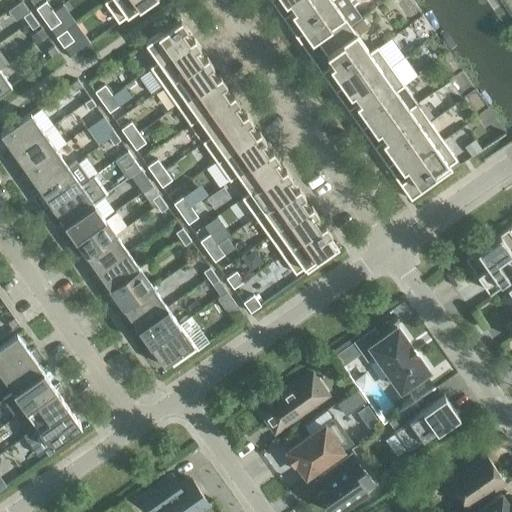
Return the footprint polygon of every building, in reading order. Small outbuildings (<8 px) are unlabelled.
[(149,0),(108,0),(104,3),(118,22),(149,0)] [(328,0),(288,0),(288,1),(294,9),(282,17),(289,27),(328,0)] [(353,12),(344,0),(328,0),(289,27),(296,37),(304,32),(311,41),(314,39),(320,47),(350,25),(344,17),(353,12)] [(46,1),(36,8),(43,18),(53,11),(46,1)] [(34,18),(30,11),(23,16),(28,22),(34,18)] [(60,21),(53,11),(43,18),(50,29),(60,21)] [(39,24),(34,18),(28,22),(32,29),(39,24)] [(355,24),(361,32),(368,27),(362,19),(355,24)] [(191,39),(177,20),(144,43),(158,62),(191,39)] [(369,53),(350,25),(320,47),(332,64),(321,72),(328,82),(369,53)] [(46,35),(41,28),(31,35),(36,42),(46,35)] [(66,29),(56,37),(63,47),(73,40),(66,29)] [(204,58),(191,39),(158,62),(150,68),(163,86),(204,58)] [(58,52),(54,46),(47,50),(52,57),(58,52)] [(391,66),(378,47),(369,53),(328,82),(335,92),(343,86),(350,96),(353,93),(391,66)] [(217,77),(204,58),(163,86),(176,105),(217,77)] [(404,84),(391,66),(353,93),(359,101),(347,109),(354,119),(404,84)] [(0,93),(11,86),(0,70),(0,93)] [(230,95),(217,77),(176,105),(190,124),(197,118),(230,95)] [(82,86),(77,79),(71,84),(75,90),(82,86)] [(105,84),(94,91),(102,102),(112,95),(105,84)] [(417,103),(404,84),(354,119),(361,129),(369,124),(376,133),(379,130),(417,103)] [(119,105),(112,95),(102,102),(109,112),(119,105)] [(243,114),(230,95),(197,118),(210,137),(243,114)] [(95,105),(91,98),(84,103),(89,109),(95,105)] [(430,122),(417,103),(379,130),(385,138),(373,147),(380,157),(430,122)] [(43,131),(30,113),(0,133),(13,153),(43,131)] [(256,132),(243,114),(210,137),(203,142),(216,161),(256,132)] [(131,121),(121,129),(128,139),(138,132),(131,121)] [(443,140),(430,122),(380,157),(387,167),(395,161),(402,170),(406,168),(405,167),(443,140)] [(116,133),(111,127),(104,131),(109,138),(116,133)] [(56,149),(43,131),(13,153),(26,170),(56,149)] [(145,142),(138,132),(128,139),(135,149),(145,142)] [(269,151),(256,132),(216,161),(229,180),(237,174),(269,151)] [(120,140),(116,133),(109,138),(114,144),(120,140)] [(479,146),(473,138),(463,145),(469,153),(479,146)] [(457,160),(443,140),(405,167),(406,168),(411,176),(400,184),(411,199),(452,170),(449,165),(457,160)] [(68,167),(56,149),(26,170),(38,188),(68,167)] [(283,170),(269,151),(237,174),(250,192),(283,170)] [(157,159),(147,166),(154,176),(164,169),(157,159)] [(141,169),(136,162),(130,167),(134,173),(141,169)] [(80,184),(68,167),(38,188),(50,206),(80,184)] [(145,175),(141,169),(134,173),(139,180),(145,175)] [(171,179),(164,169),(154,176),(161,186),(171,179)] [(296,188),(283,170),(250,192),(242,198),(255,217),(296,188)] [(93,202),(80,184),(50,206),(63,223),(93,202)] [(309,207),(296,188),(255,217),(268,236),(309,207)] [(163,200),(158,194),(152,198),(156,205),(163,200)] [(183,196),(173,203),(180,213),(191,206),(183,196)] [(168,207),(163,200),(156,205),(161,212),(168,207)] [(104,218),(93,202),(63,223),(74,239),(104,218)] [(198,217),(191,206),(180,213),(188,224),(198,217)] [(322,226),(309,207),(268,236),(281,254),(322,226)] [(112,213),(104,218),(74,239),(85,255),(115,234),(114,232),(122,226),(112,213)] [(339,250),(322,226),(281,254),(295,274),(303,268),(307,273),(339,250)] [(187,234),(182,227),(175,232),(180,238),(187,234)] [(508,229),(507,228),(465,258),(466,259),(471,266),(477,275),(479,274),(482,278),(480,279),(482,282),(483,282),(488,289),(487,289),(488,291),(511,273),(511,253),(511,251),(511,250),(511,235),(508,230),(508,229)] [(210,233),(199,241),(207,251),(217,244),(210,233)] [(128,252),(115,234),(85,255),(98,273),(128,252)] [(191,240),(187,234),(180,238),(185,245),(191,240)] [(224,254),(217,244),(207,251),(214,261),(224,254)] [(139,267),(128,252),(98,273),(109,288),(139,267)] [(214,273),(210,266),(203,271),(208,278),(214,273)] [(153,287),(139,267),(109,288),(123,308),(153,287)] [(236,271),(226,278),(233,288),(243,281),(236,271)] [(219,280),(214,273),(208,278),(212,284),(219,280)] [(167,307),(153,287),(123,308),(136,328),(167,307)] [(227,289),(217,296),(224,307),(234,300),(227,289)] [(253,295),(243,302),(250,312),(260,305),(253,295)] [(179,324),(167,307),(136,328),(149,345),(179,324)] [(244,317),(240,310),(233,315),(238,321),(244,317)] [(19,324),(14,317),(8,322),(12,329),(19,324)] [(194,345),(179,324),(149,345),(164,366),(194,345)] [(381,338),(373,327),(354,341),(367,360),(376,354),(400,389),(409,382),(411,386),(426,375),(424,372),(426,370),(416,356),(416,355),(415,354),(408,344),(407,342),(396,328),(381,338)] [(0,374),(0,375),(0,374),(0,373),(30,353),(17,334),(0,345),(0,374)] [(30,353),(0,373),(0,374),(0,375),(12,392),(42,371),(30,353)] [(12,392),(2,399),(15,416),(55,388),(42,371),(12,392)] [(312,373),(260,410),(275,431),(327,394),(312,373)] [(346,376),(339,380),(345,389),(352,384),(346,376)] [(55,388),(15,416),(27,434),(67,406),(55,388)] [(357,389),(337,403),(345,415),(365,401),(357,389)] [(458,415),(444,394),(414,415),(398,427),(393,430),(407,451),(458,415)] [(367,405),(357,412),(368,428),(378,421),(367,405)] [(27,434),(24,436),(37,455),(46,449),(50,454),(80,432),(77,427),(80,425),(67,406),(27,434)] [(408,408),(392,419),(398,427),(414,415),(408,408)] [(289,452),(286,454),(287,455),(291,461),(292,463),(295,460),(305,475),(341,449),(324,424),(288,450),(289,452)] [(362,468),(351,452),(318,475),(325,485),(317,491),(331,511),(335,511),(366,491),(354,474),(362,468)] [(504,481),(486,455),(449,481),(467,507),(504,481)] [(169,472),(164,475),(166,478),(141,496),(152,511),(158,511),(161,510),(162,511),(197,511),(209,504),(190,478),(179,486),(169,472)] [(511,511),(511,501),(508,504),(501,493),(473,511),(511,511)]
